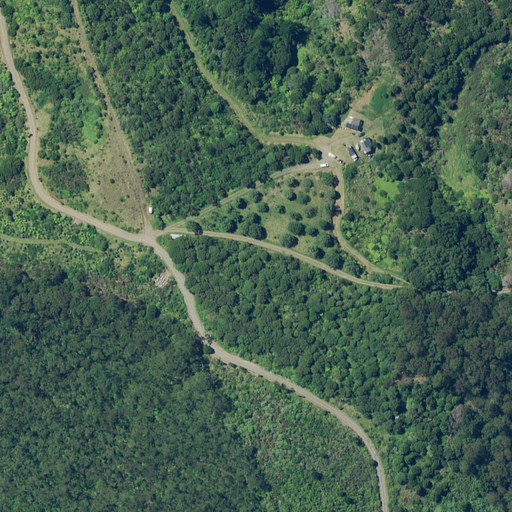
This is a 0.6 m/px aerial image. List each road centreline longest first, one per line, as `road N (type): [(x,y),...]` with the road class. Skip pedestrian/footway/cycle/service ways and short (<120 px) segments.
road 1 (track): [(133,236),(176,274),(224,358),(353,426),(391,479),(383,511)]
road 2 (track): [(0,21),(16,42),(31,146),(57,214),(133,236)]
road 3 (track): [(410,274),(271,244),(180,211)]
road 4 (track): [(503,13),(324,150)]
road 5 (track): [(324,150),(227,97),(176,0)]
road 6 (track): [(410,274),(336,221),(324,150)]
road 7 (track): [(324,150),(180,211)]
